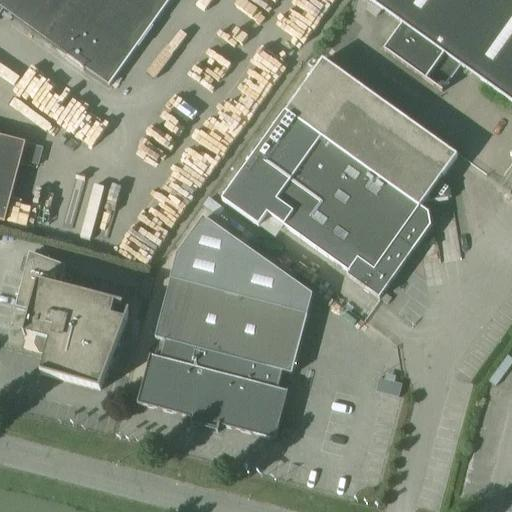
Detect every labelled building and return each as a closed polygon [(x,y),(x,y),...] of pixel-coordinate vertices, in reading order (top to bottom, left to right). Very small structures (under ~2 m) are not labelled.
[(0,0),(0,15),(3,11),(5,12),(14,18),(46,42),(66,55),(84,30),(64,16),(75,0),(0,0)] [(511,0),(370,0),(369,2),(403,26),(384,52),(434,88),(435,87),(427,81),(445,56),(461,68),(511,104),(511,0)] [(288,110),(222,203),(259,229),(267,217),(284,229),(349,275),(347,277),(379,300),(414,252),(431,229),(429,215),(420,209),(421,208),(429,197),(430,202),(452,199),(449,183),(443,178),(446,174),(455,161),(458,157),(323,61),(320,65),(288,110)] [(0,222),(5,224),(26,144),(0,137),(0,222)] [(151,358),(138,406),(195,421),(195,422),(217,428),(218,427),(275,442),(288,394),(278,391),(283,373),(292,376),(294,370),(296,361),(304,332),(306,322),(308,316),(313,297),(203,220),(177,257),(171,280),(155,340),(165,343),(160,360),(151,358)] [(25,275),(16,309),(29,313),(23,336),(25,337),(25,335),(36,338),(46,340),(42,353),(48,355),(48,357),(43,375),(41,374),(41,376),(101,392),(127,321),(126,320),(125,322),(112,318),(115,306),(117,306),(117,304),(65,291),(60,289),(62,280),(65,269),(30,255),(29,259),(25,275)] [(145,277),(140,298),(149,300),(154,280),(145,277)] [(123,340),(112,370),(125,375),(136,345),(123,340)] [(379,380),(376,393),(399,399),(401,389),(402,385),(380,380),(379,380)]
